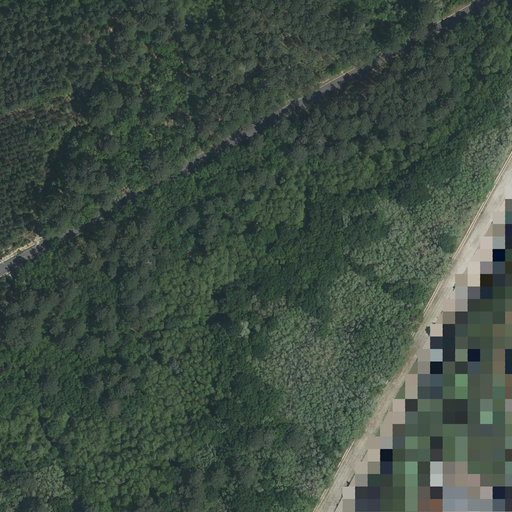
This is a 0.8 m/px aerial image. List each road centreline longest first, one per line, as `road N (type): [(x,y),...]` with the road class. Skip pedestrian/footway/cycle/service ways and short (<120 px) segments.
road 1 (unclassified): [(0,270),(491,0)]
road 2 (track): [(315,511),(511,154)]
